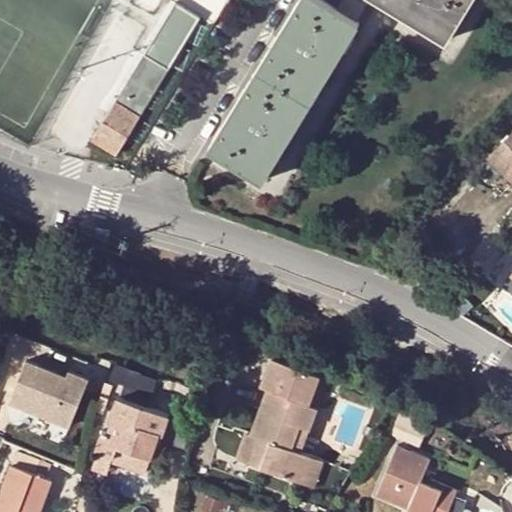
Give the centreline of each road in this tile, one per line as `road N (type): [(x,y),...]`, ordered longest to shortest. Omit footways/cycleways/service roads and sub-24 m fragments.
road 1 (residential): [(511,360),(308,264),(151,218)]
road 2 (residential): [(285,0),(176,158),(151,218)]
road 3 (residential): [(151,218),(0,169)]
